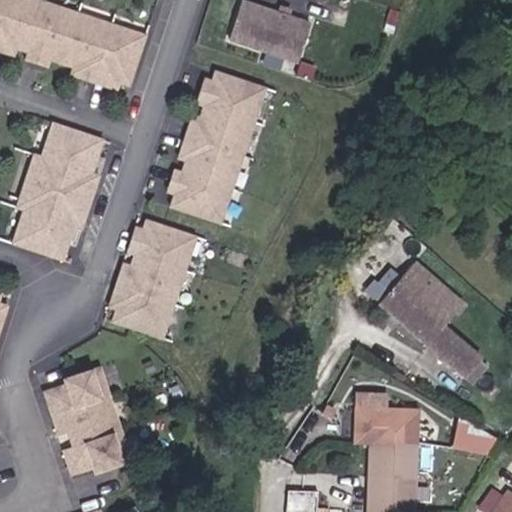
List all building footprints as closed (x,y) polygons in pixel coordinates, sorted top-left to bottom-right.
[(229,41),(298,63),(310,25),(239,3),(229,41)] [(107,100),(123,52),(0,10),(0,64),(4,66),(2,73),(19,79),(21,72),(27,73),(50,81),(56,83),(54,90),(88,101),(90,94),(97,97),(107,100)] [(48,88),(54,90),(56,83),(50,81),(48,88)] [(199,232),(242,104),(194,88),(191,97),(189,105),(181,102),(175,118),(183,121),(180,131),(178,138),(169,135),(160,165),(167,167),(165,173),(162,184),(154,182),(150,196),(158,199),(156,205),(152,217),(199,232)] [(88,101),(95,103),(97,97),(90,94),(88,101)] [(181,102),(189,105),(191,97),(183,95),(181,102)] [(169,135),(178,138),(180,131),(172,129),(169,135)] [(55,234),(62,236),(79,186),(72,184),(77,167),(83,151),(31,134),(20,165),(12,163),(0,199),(0,215),(3,216),(0,224),(0,251),(44,266),(49,251),(55,234)] [(158,171),(165,173),(167,167),(160,165),(158,171)] [(72,184),(79,186),(84,169),(77,167),(72,184)] [(148,202),(156,205),(158,199),(150,196),(148,202)] [(96,325),(101,326),(145,340),(172,255),(175,244),(128,228),(125,237),(123,244),(115,242),(110,258),(117,260),(114,271),(112,277),(104,275),(95,304),(102,307),(100,313),(96,325)] [(49,251),(57,253),(62,236),(55,234),(49,251)] [(115,242),(123,244),(125,237),(117,235),(115,242)] [(480,364),(443,329),(462,309),(416,265),(378,304),(391,315),(394,313),(402,322),(400,324),(433,355),(463,381),(480,364)] [(104,275),(112,277),(114,271),(106,269),(104,275)] [(93,310),(100,313),(102,307),(95,304),(93,310)] [(47,422),(107,403),(96,370),(58,382),(60,389),(62,395),(41,402),(47,422)] [(41,402),(62,395),(60,389),(38,395),(41,402)] [(72,454),(119,438),(107,403),(47,422),(54,443),(67,439),(72,454)] [(453,444),(492,455),(499,429),(461,418),(453,444)] [(90,477),(91,483),(130,471),(119,438),(72,454),(59,459),(65,478),(88,471),(90,477)] [(371,511),(410,511),(410,438),(364,438),(364,476),(372,476),(371,509),(371,511)] [(65,478),(67,484),(90,477),(88,471),(65,478)] [(496,502),(509,511),(510,511),(511,510),(511,492),(506,488),(496,502)] [(290,489),(288,511),(316,511),(318,490),(290,489)] [(495,511),(509,511),(496,502),(491,509),(495,511)]
